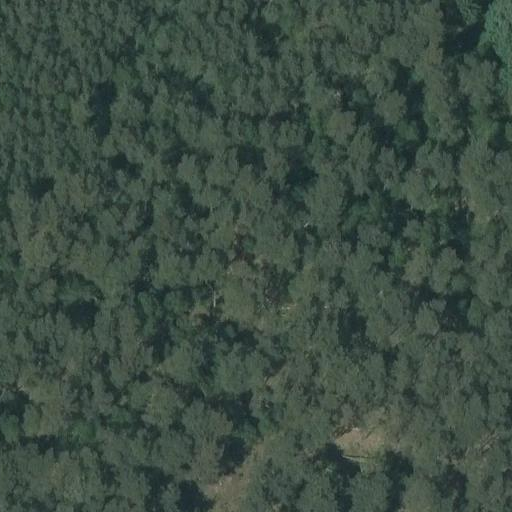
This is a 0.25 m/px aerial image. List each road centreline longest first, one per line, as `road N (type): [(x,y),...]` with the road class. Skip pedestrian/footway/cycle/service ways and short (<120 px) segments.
road 1 (track): [(0,278),(454,23),(511,19)]
road 2 (track): [(443,0),(466,67),(511,136)]
